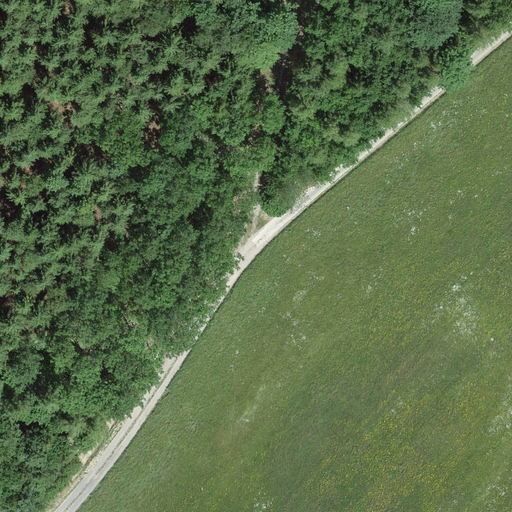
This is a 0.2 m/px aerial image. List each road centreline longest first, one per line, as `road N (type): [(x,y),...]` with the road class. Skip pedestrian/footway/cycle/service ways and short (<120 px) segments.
road 1 (track): [(511,24),(249,246),(114,449),(62,511)]
road 2 (track): [(239,261),(301,0)]
